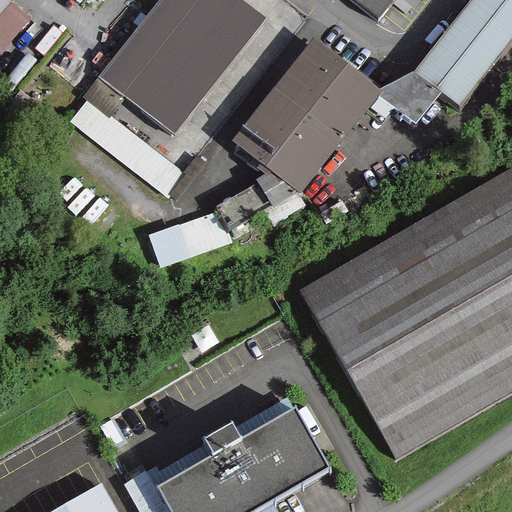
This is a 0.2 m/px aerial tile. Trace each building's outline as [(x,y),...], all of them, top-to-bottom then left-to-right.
[(0,0),(0,55),(29,23),(2,0),(0,0)] [(267,29),(231,0),(169,0),(101,81),(173,141),(267,29)] [(401,0),(356,0),(385,21),(401,0)] [(511,37),(511,0),(478,0),(417,76),(455,107),(511,37)] [(376,95),(309,46),(236,144),(302,193),(376,95)] [(511,175),(300,292),(392,459),(511,392),(511,175)] [(219,210),(231,235),(270,217),(258,192),(219,210)] [(219,212),(150,240),(163,272),(232,245),(219,212)] [(170,511),(251,511),(325,469),(294,417),(242,448),(233,433),(205,449),(214,464),(161,495),(170,511)] [(112,511),(99,488),(54,511),(112,511)]
